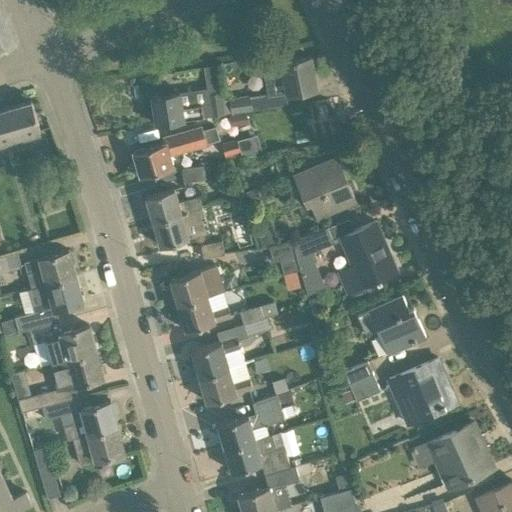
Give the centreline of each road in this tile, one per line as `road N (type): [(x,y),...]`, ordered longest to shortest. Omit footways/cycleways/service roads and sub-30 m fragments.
road 1 (residential): [(177,489),(109,230),(45,59)]
road 2 (residential): [(511,396),(330,0)]
road 3 (residential): [(45,59),(182,0)]
